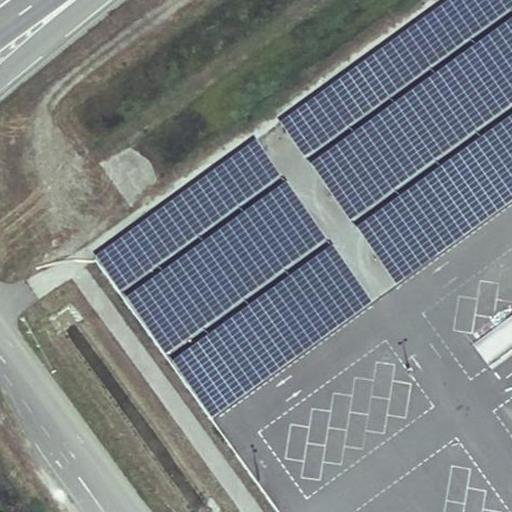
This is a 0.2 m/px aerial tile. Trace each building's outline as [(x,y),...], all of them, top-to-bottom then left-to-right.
[(326,160),(511,24),(511,0),(466,0),(298,123),(326,160)] [(511,45),(334,177),(370,227),(511,122),(511,45)] [(511,138),(373,241),(410,291),(511,215),(511,138)] [(290,185),(262,147),(106,261),(133,297),(290,185)] [(339,246),(303,195),(146,307),(182,358),(339,246)] [(387,305),(351,255),(194,366),(230,417),(387,305)] [(511,321),(496,334),(497,335),(479,349),(485,357),(506,340),(511,348),(511,347),(511,321)]
